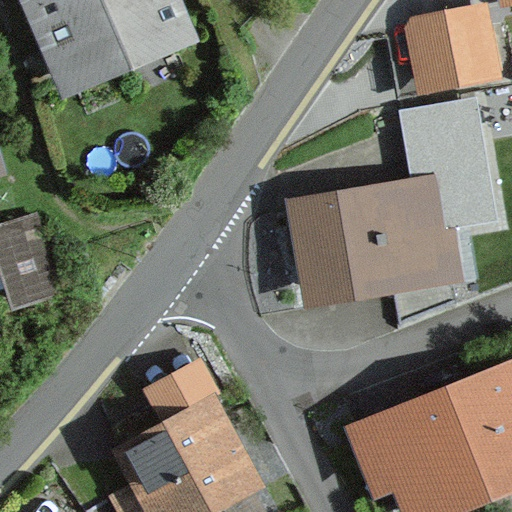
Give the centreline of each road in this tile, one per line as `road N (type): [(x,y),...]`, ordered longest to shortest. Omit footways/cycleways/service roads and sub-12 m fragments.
road 1 (tertiary): [(189,236),(0,453)]
road 2 (tertiary): [(352,0),(189,236)]
road 3 (residential): [(272,386),(511,309)]
road 4 (residential): [(272,386),(189,236)]
road 5 (residential): [(340,511),(272,386)]
